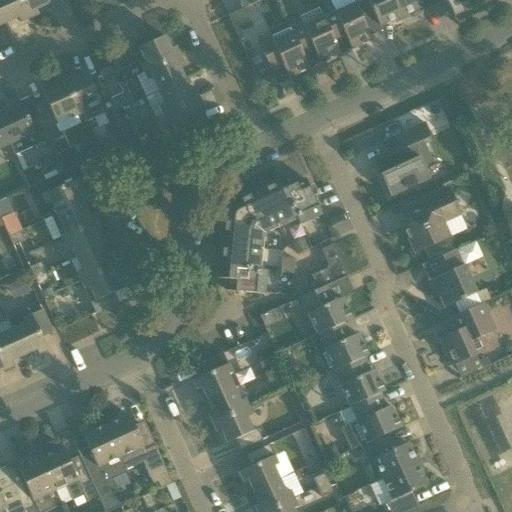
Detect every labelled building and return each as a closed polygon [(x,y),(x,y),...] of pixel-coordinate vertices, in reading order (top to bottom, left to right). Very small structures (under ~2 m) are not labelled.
[(29,19),(20,0),(0,0),(0,12),(5,24),(18,18),(20,23),(29,19)] [(20,0),(29,19),(37,15),(35,10),(48,4),(46,0),(20,0)] [(237,0),(242,9),(262,0),(237,0)] [(352,0),(355,4),(360,17),(372,12),(379,27),(393,20),(394,22),(401,20),(391,0),(352,0)] [(391,0),(401,20),(407,17),(406,14),(421,8),(417,0),(391,0)] [(360,17),(355,4),(336,13),(333,8),(320,14),(323,19),(333,40),(344,35),(351,50),(371,41),(360,17)] [(288,28),(291,34),(292,33),(302,55),(313,50),(319,64),(340,55),(333,40),(323,19),(304,28),(301,22),(288,28)] [(286,23),(268,31),(270,37),(257,42),(270,70),(282,64),(288,79),(308,69),(302,55),(292,33),(291,34),(288,28),(286,23)] [(139,65),(143,72),(179,56),(175,48),(170,50),(164,37),(138,49),(144,62),(139,65)] [(183,65),(179,56),(143,72),(147,81),(152,79),(158,91),(184,80),(178,67),(183,65)] [(117,84),(108,62),(96,67),(100,77),(106,89),(117,84)] [(85,123),(104,114),(109,124),(107,127),(117,148),(130,142),(116,110),(111,100),(110,98),(106,89),(100,77),(89,82),(86,74),(73,80),(71,76),(62,80),(78,114),(80,113),(85,123)] [(35,107),(40,118),(45,129),(50,139),(51,141),(61,136),(54,120),(67,113),(69,118),(78,114),(62,80),(53,84),(55,88),(42,94),(46,102),(35,107)] [(184,80),(158,91),(164,104),(158,107),(162,116),(198,99),(194,90),(189,92),(184,80)] [(121,93),(117,84),(106,89),(110,98),(121,93)] [(166,124),(171,122),(177,135),(203,123),(197,110),(202,108),(198,99),(162,116),(166,124)] [(20,104),(0,113),(0,124),(9,144),(14,156),(20,153),(50,139),(45,129),(40,118),(28,123),(20,104)] [(131,130),(142,125),(138,116),(127,121),(131,130)] [(406,129),(402,118),(377,128),(381,139),(406,129)] [(0,148),(9,144),(0,124),(0,148)] [(394,168),(379,175),(389,197),(428,179),(423,167),(432,163),(422,141),(431,137),(425,124),(381,143),(387,157),(389,156),(394,168)] [(131,130),(135,138),(146,133),(142,125),(131,130)] [(104,142),(92,148),(96,157),(108,152),(104,142)] [(135,152),(130,142),(117,148),(121,159),(135,152)] [(90,146),(79,151),(83,161),(95,156),(90,146)] [(27,163),(27,161),(25,155),(23,155),(21,155),(20,153),(14,156),(22,172),(27,170),(25,165),(27,163)] [(22,172),(29,187),(44,181),(37,165),(27,170),(22,172)] [(43,221),(55,216),(82,204),(76,191),(81,189),(77,180),(64,185),(59,174),(36,185),(26,189),(41,222),(43,221)] [(299,224),(321,214),(305,180),(295,184),(291,175),(239,199),(242,204),(234,207),(236,212),(233,215),(228,215),(227,224),(222,223),(216,279),(226,280),(225,291),(263,294),(265,272),(256,271),(259,238),(264,238),(265,234),(267,233),(266,229),(295,215),(299,224)] [(403,209),(410,224),(403,227),(414,252),(447,237),(442,225),(458,217),(447,190),(403,209)] [(82,204),(55,216),(61,229),(56,231),(60,239),(96,223),(92,214),(87,216),(82,204)] [(96,223),(60,239),(64,248),(69,245),(75,259),(101,247),(95,234),(100,232),(96,223)] [(20,231),(10,236),(8,237),(12,246),(24,240),(20,231)] [(291,244),(296,255),(308,250),(302,239),(291,244)] [(309,277),(315,291),(326,286),(348,276),(334,244),(321,250),(328,266),(326,269),(309,277)] [(462,266),(461,265),(476,259),(469,244),(455,251),(426,263),(433,279),(428,282),(433,294),(437,292),(444,308),(453,304),(458,315),(480,306),(475,294),(463,266),(462,266)] [(80,282),(116,266),(112,257),(107,259),(101,247),(75,259),(81,272),(76,274),(80,282)] [(29,268),(33,277),(45,272),(40,263),(29,268)] [(94,301),(90,304),(95,314),(118,304),(113,293),(121,289),(115,276),(119,274),(116,266),(80,282),(84,290),(88,288),(94,301)] [(49,281),(45,272),(33,277),(37,287),(49,281)] [(326,286),(315,291),(300,298),(317,335),(343,324),(351,320),(341,298),(333,302),(326,286)] [(451,366),(475,355),(484,351),(478,338),(494,331),(482,305),(480,306),(458,315),(449,320),(455,333),(439,340),(451,366)] [(12,330),(23,356),(35,350),(38,355),(47,351),(41,338),(52,333),(42,311),(30,316),(27,309),(7,319),(12,330)] [(265,310),(258,314),(264,326),(271,323),(265,310)] [(317,335),(333,372),(363,358),(367,356),(357,334),(349,338),(343,324),(317,335)] [(0,361),(4,370),(12,366),(10,362),(23,356),(12,330),(0,335),(0,361)] [(272,346),(255,354),(263,373),(276,368),(281,366),(272,346)] [(231,374),(222,354),(199,364),(204,375),(192,381),(196,390),(201,388),(206,401),(233,389),(227,376),(231,374)] [(333,372),(350,408),(380,394),(384,392),(374,370),(370,372),(363,358),(333,372)] [(265,375),(269,383),(279,379),(275,370),(265,375)] [(300,371),(287,377),(293,389),(306,383),(300,371)] [(233,389),(206,401),(212,413),(207,415),(211,424),(247,408),(243,400),(239,402),(233,389)] [(350,450),(359,446),(385,435),(400,428),(390,406),(386,408),(380,394),(350,408),(338,413),(345,427),(340,429),(350,450)] [(247,408),(211,424),(215,433),(220,431),(226,444),(234,440),(239,451),(262,441),(257,429),(252,432),(246,418),(251,416),(247,408)] [(165,471),(156,451),(157,451),(144,422),(133,427),(128,416),(105,426),(125,469),(141,462),(152,485),(157,483),(161,490),(166,487),(172,485),(165,471)] [(104,511),(110,511),(121,507),(108,477),(125,469),(105,426),(104,427),(103,426),(101,426),(99,427),(97,427),(96,428),(94,429),(93,431),(92,432),(85,435),(82,437),(89,452),(79,456),(81,460),(97,496),(99,500),(99,499),(104,511)] [(377,471),(382,480),(419,463),(416,457),(414,458),(407,443),(392,450),(385,435),(359,446),(372,473),(377,471)] [(247,479),(252,492),(279,480),(273,467),(278,465),(269,445),(245,456),(250,467),(238,472),(242,482),(247,479)] [(86,501),(97,496),(81,460),(69,465),(61,446),(39,456),(55,491),(65,487),(72,500),(84,495),(86,501)] [(23,482),(12,486),(23,511),(42,511),(60,504),(54,492),(55,491),(39,456),(16,467),(23,482)] [(419,463),(382,480),(391,500),(385,503),(389,511),(407,511),(418,507),(411,493),(426,486),(420,471),(422,470),(419,463)] [(313,479),(317,488),(328,483),(324,474),(313,479)] [(279,480),(252,492),(258,505),(253,507),(255,511),(265,511),(293,499),(289,491),(285,493),(279,480)] [(328,483),(317,488),(321,497),(332,492),(328,483)] [(173,484),(172,485),(166,487),(172,501),(180,498),(173,484)] [(23,511),(12,486),(0,491),(0,510),(6,508),(7,511),(23,511)] [(292,511),(292,510),(297,507),(293,499),(265,511),(292,511)]
